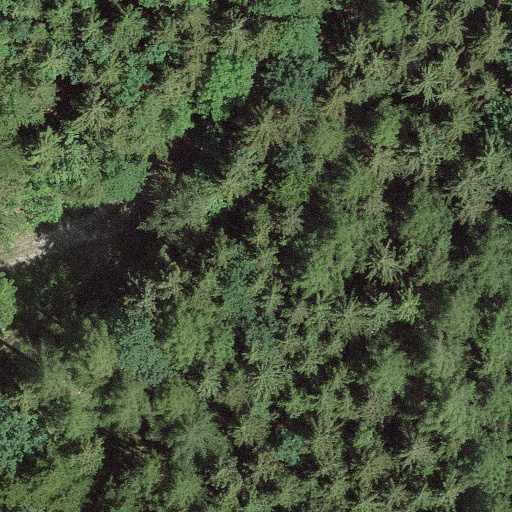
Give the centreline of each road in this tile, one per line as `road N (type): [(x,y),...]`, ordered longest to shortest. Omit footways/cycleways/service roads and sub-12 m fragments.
road 1 (track): [(364,0),(259,89),(138,214)]
road 2 (track): [(0,375),(87,307),(118,265),(138,214)]
road 3 (track): [(0,266),(138,214)]
